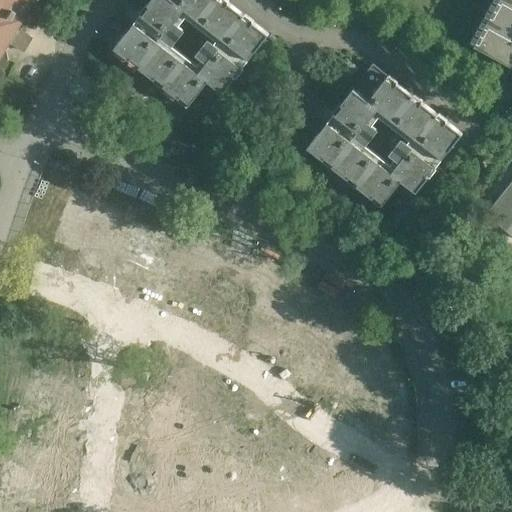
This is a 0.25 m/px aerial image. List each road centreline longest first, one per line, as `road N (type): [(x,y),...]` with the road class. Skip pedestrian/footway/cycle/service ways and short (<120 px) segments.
road 1 (residential): [(511,493),(433,480),(431,397),(415,333),(376,278),(328,247),(39,120)]
road 2 (residential): [(455,111),(364,43),(281,26),(250,0)]
road 3 (residential): [(39,120),(97,0)]
